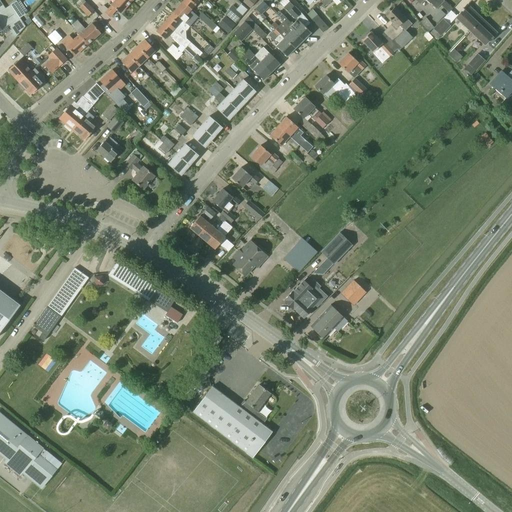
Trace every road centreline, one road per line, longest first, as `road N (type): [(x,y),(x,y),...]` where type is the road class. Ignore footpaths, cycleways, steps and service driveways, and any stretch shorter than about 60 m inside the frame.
road 1 (residential): [(146,249),(189,191),(370,0)]
road 2 (tertiary): [(339,388),(146,249)]
road 3 (primary): [(382,385),(511,215)]
road 4 (residential): [(26,122),(157,0)]
road 5 (tertiary): [(146,249),(70,213),(3,200)]
road 6 (residential): [(143,215),(72,186),(52,163),(12,158)]
road 7 (tertiary): [(491,511),(386,425)]
